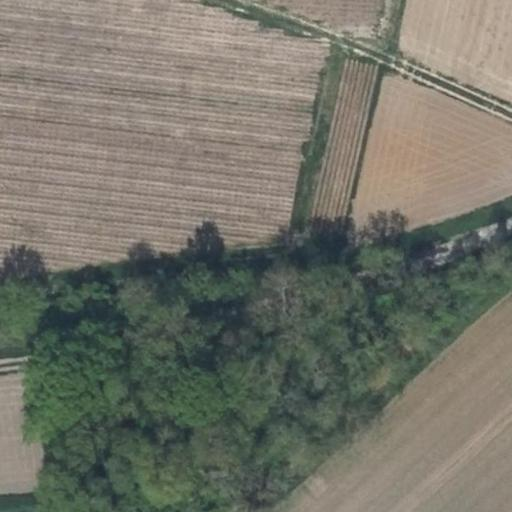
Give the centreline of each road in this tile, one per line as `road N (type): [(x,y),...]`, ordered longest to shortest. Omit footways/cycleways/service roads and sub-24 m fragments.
road 1 (track): [(511,225),(345,288),(0,363)]
road 2 (track): [(511,114),(219,0)]
